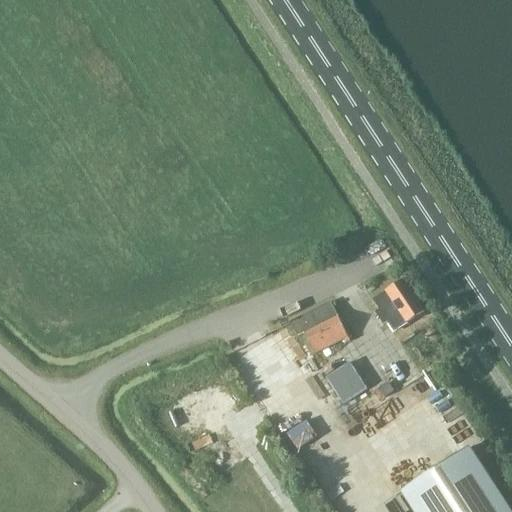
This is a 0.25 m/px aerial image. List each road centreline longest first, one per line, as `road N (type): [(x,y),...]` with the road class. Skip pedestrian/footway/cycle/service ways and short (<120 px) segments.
road 1 (primary): [(511,348),(283,0)]
road 2 (unclassified): [(152,511),(98,445),(0,354)]
